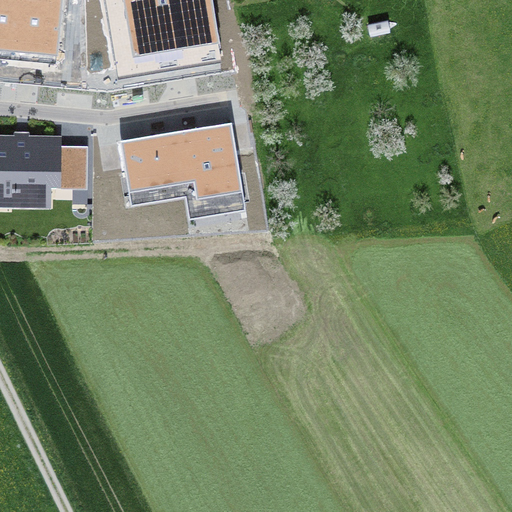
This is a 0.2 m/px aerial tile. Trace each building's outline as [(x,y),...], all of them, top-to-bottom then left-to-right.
[(20,0),(0,0),(0,56),(15,58),(20,0)] [(61,0),(20,0),(15,58),(56,62),(61,0)] [(210,0),(104,0),(115,66),(139,62),(146,67),(163,64),(165,73),(174,72),(173,62),(190,59),(195,53),(219,49),(210,0)] [(192,208),(214,204),(215,211),(245,206),(231,123),(120,142),(131,202),(190,192),(192,208)] [(57,142),(0,141),(0,195),(12,196),(12,205),(47,205),(47,185),(87,185),(87,146),(57,145),(57,142)]
